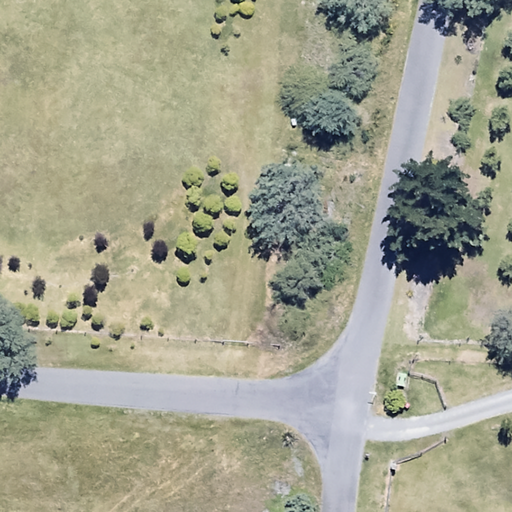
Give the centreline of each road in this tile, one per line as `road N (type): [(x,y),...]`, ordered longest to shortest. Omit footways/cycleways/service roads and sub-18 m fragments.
road 1 (residential): [(459,0),(376,407)]
road 2 (unclassified): [(0,378),(376,407)]
